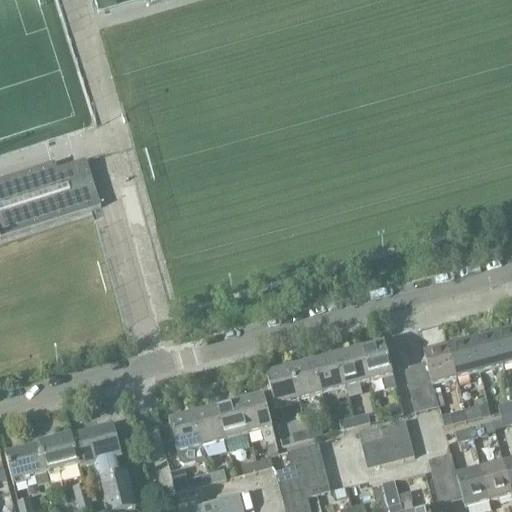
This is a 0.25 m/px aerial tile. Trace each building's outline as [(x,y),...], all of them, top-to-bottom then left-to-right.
[(0,243),(92,215),(96,214),(105,211),(90,165),(65,173),(61,174),(59,167),(56,168),(0,185),(0,243)] [(511,334),(494,339),(503,371),(511,368),(511,334)] [(479,377),(503,371),(494,339),(471,345),(479,377)] [(456,383),(479,377),(471,345),(448,351),(456,383)] [(360,354),(369,386),(382,382),(385,394),(396,391),(384,348),(360,354)] [(432,389),(456,383),(448,351),(424,358),(426,366),(432,389)] [(346,392),(369,386),(360,354),(337,360),(346,392)] [(322,398),(346,392),(337,360),(314,366),(322,398)] [(299,405),(322,398),(314,366),(291,372),(299,405)] [(426,366),(416,369),(421,392),(432,389),(426,366)] [(415,369),(404,372),(410,395),(421,392),(416,369),(415,369)] [(275,411),(299,405),(291,372),(266,379),(275,411)] [(432,389),(421,392),(427,414),(437,411),(432,389)] [(421,392),(410,395),(416,417),(427,414),(421,392)] [(248,439),(261,435),(265,448),(276,445),(272,432),(264,400),(240,406),(248,439)] [(247,439),(248,439),(240,406),(217,413),(228,456),(249,450),(247,439)] [(501,420),(511,417),(511,406),(498,410),(501,420)] [(389,422),(403,418),(401,409),(386,413),(389,422)] [(464,414),(467,424),(481,421),(479,410),(464,414)] [(202,451),(225,445),(217,413),(193,419),(202,451)] [(443,430),(467,424),(464,414),(441,421),(443,430)] [(503,431),(511,428),(511,417),(501,420),(503,431)] [(353,422),(356,431),(370,427),(367,418),(353,422)] [(206,466),(202,451),(193,419),(169,425),(181,470),(194,466),(195,469),(206,466)] [(353,422),(340,425),(342,435),(356,431),(353,422)] [(385,444),(408,438),(405,426),(382,432),(385,444)] [(469,433),(472,443),(486,440),(484,429),(469,433)] [(321,430),(307,434),(309,443),(324,439),(321,430)] [(78,441),(86,471),(100,467),(100,482),(108,511),(135,511),(126,477),(121,479),(117,463),(122,461),(114,431),(78,441)] [(362,450),(385,444),(382,432),(358,438),(362,450)] [(469,433),(455,437),(458,447),(472,443),(469,433)] [(307,434),(293,438),(295,447),(309,443),(307,434)] [(388,456),(411,449),(408,438),(385,444),(388,456)] [(80,472),(86,471),(78,441),(42,450),(49,476),(79,468),(80,472)] [(385,444),(362,450),(365,462),(388,456),(385,444)] [(288,457),(291,472),(299,470),(298,467),(322,460),(318,449),(288,457)] [(388,456),(391,467),(415,461),(411,449),(388,456)] [(52,486),(49,476),(42,450),(6,460),(13,486),(34,480),(37,490),(52,486)] [(388,456),(365,462),(368,473),(391,467),(388,456)] [(451,459),(440,462),(446,484),(457,481),(451,459)] [(325,472),(322,460),(298,467),(299,470),(301,479),(325,472)] [(270,462),(256,466),(258,476),(273,472),(270,462)] [(440,462),(428,465),(434,486),(446,484),(440,462)] [(256,466),(242,470),(245,479),(258,476),(256,466)] [(489,506),(511,500),(504,468),(481,475),(489,506)] [(291,472),(275,476),(278,488),(302,482),(301,479),(299,470),(291,472)] [(305,490),(328,484),(325,472),(301,479),(302,482),(305,490)] [(224,475),(209,479),(212,488),(226,484),(224,475)] [(465,511),(489,506),(481,475),(457,481),(463,503),(465,511)] [(198,491),(212,488),(209,479),(196,482),(198,490),(198,491)] [(457,481),(446,484),(452,506),(463,503),(457,481)] [(196,482),(188,485),(190,494),(198,491),(198,490),(196,482)] [(305,494),(305,490),(302,482),(278,488),(281,500),(305,494)] [(305,494),(308,502),(331,496),(328,484),(305,490),(305,494)] [(446,484),(434,486),(434,487),(440,509),(451,506),(452,506),(446,484)] [(85,487),(73,490),(77,507),(78,507),(90,504),(85,487)] [(308,502),(305,494),(281,500),(284,511),(309,506),(308,502)] [(410,496),(398,499),(401,511),(412,511),(411,505),(412,505),(410,496)] [(239,498),(216,505),(217,511),(234,511),(242,510),(239,498)] [(401,511),(398,499),(387,502),(389,511),(390,511),(401,511)] [(20,511),(31,511),(29,502),(18,504),(20,511)]
